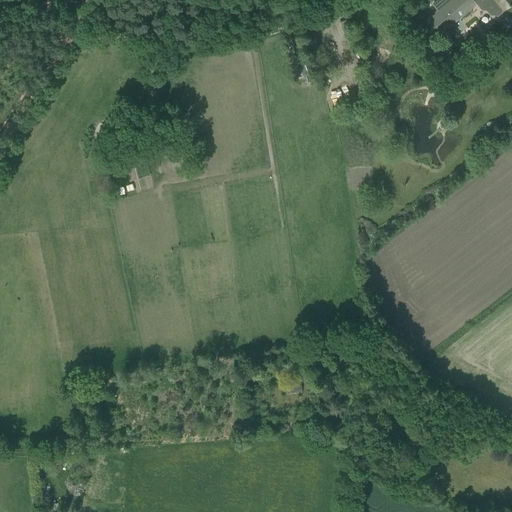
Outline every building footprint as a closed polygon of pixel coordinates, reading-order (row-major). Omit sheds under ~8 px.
[(437,10),(425,20),(438,36),(475,4),(481,10),(486,11),(489,15),(497,16),(502,12),(504,11),(503,9),(508,4),(511,0),(437,0),(432,4),(437,10)] [(340,41),(351,38),(346,19),(335,21),(340,41)] [(411,41),(424,56),(425,55),(430,62),(435,57),(432,53),(437,49),(423,32),(411,41)] [(298,61),(302,76),(303,76),(305,81),(307,80),(307,82),(315,79),(308,58),(298,61)] [(317,65),(320,77),(332,74),(330,68),(324,69),(322,64),(317,65)] [(302,390),(301,383),(290,385),(291,392),(302,390)] [(68,454),(81,454),(81,446),(48,446),(48,458),(68,458),(68,454)]
